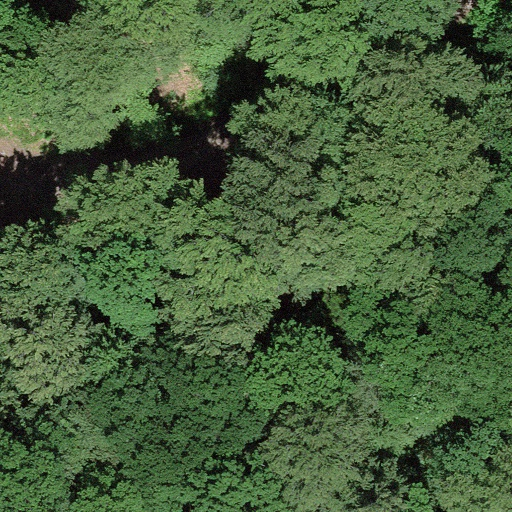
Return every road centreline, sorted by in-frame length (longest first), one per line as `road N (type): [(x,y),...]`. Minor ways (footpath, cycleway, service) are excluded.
road 1 (track): [(511,466),(408,399),(142,266),(18,168)]
road 2 (track): [(0,166),(158,168),(237,133),(471,0)]
